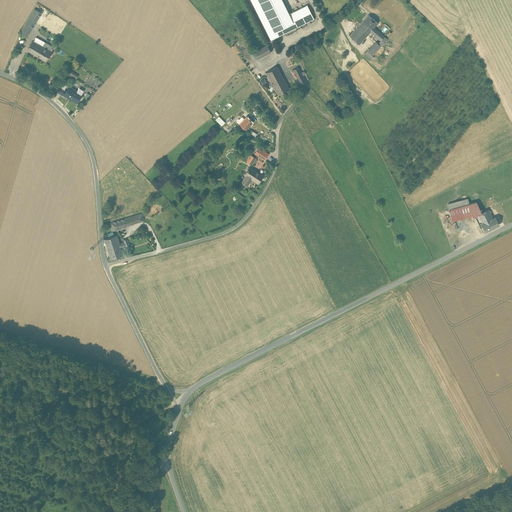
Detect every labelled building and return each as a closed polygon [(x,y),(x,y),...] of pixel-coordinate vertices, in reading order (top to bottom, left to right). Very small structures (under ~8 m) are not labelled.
[(289,14),(281,0),(251,0),(271,40),(314,19),(307,5),(289,14)] [(34,9),(28,19),(34,23),(41,13),(34,9)] [(378,23),(368,14),(363,20),(373,29),(371,31),(375,35),(379,31),(374,27),(378,23)] [(28,19),(20,32),(27,36),(34,23),(28,19)] [(363,20),(350,36),(360,44),(371,31),(373,29),(363,20)] [(387,39),(379,31),(375,35),(381,40),(378,44),(381,46),(387,39)] [(53,47),(36,37),(34,41),(33,41),(27,51),(46,62),(51,51),(53,47)] [(376,42),(367,51),(373,56),(381,46),(378,44),(376,42)] [(267,45),(255,52),(259,59),(271,52),(267,45)] [(284,78),(277,67),(266,73),(273,84),(284,78)] [(305,81),(298,67),(293,70),(300,83),(305,81)] [(68,71),(67,74),(76,80),(77,77),(68,71)] [(284,78),(273,84),(278,95),(289,89),(284,78)] [(67,91),(61,88),(58,93),(64,96),(64,95),(67,91)] [(82,95),(69,88),(67,91),(64,95),(77,103),(82,95)] [(259,104),(255,100),(250,104),(252,106),(254,109),(259,104)] [(247,117),(240,124),(246,130),(252,122),(247,117)] [(262,150),(258,148),(254,154),(259,156),(262,150)] [(268,154),(262,150),(259,156),(265,160),(268,154)] [(263,175),(249,167),(245,174),(246,175),(242,182),(247,185),(251,179),(258,183),(263,175)] [(482,213),(476,202),(476,201),(450,207),(453,217),(472,213),(475,217),(478,215),(482,213)] [(490,208),(488,209),(482,213),(478,215),(484,226),(485,229),(500,221),(496,214),(494,215),(490,208)] [(122,219),(109,223),(111,231),(126,226),(126,225),(138,221),(136,215),(134,215),(133,212),(121,216),(122,219)] [(116,235),(104,240),(108,250),(120,246),(119,242),(116,235)] [(120,246),(108,250),(111,259),(123,255),(121,248),(125,246),(124,242),(120,243),(120,242),(119,242),(120,246)]
